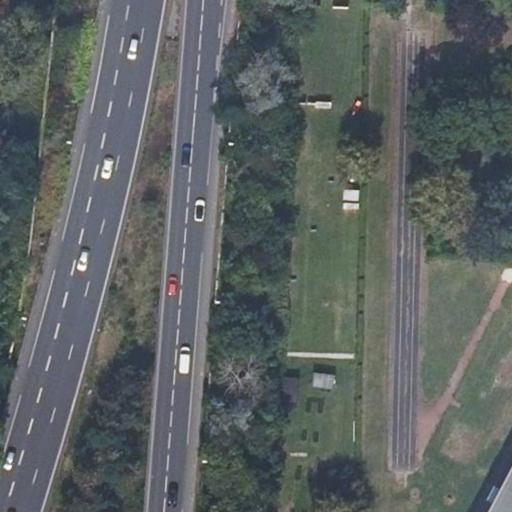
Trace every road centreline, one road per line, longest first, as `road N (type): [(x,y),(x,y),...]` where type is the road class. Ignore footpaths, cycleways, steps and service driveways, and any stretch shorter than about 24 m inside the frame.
road 1 (motorway): [(139,0),(80,280),(14,511)]
road 2 (motorway): [(165,511),(206,0)]
